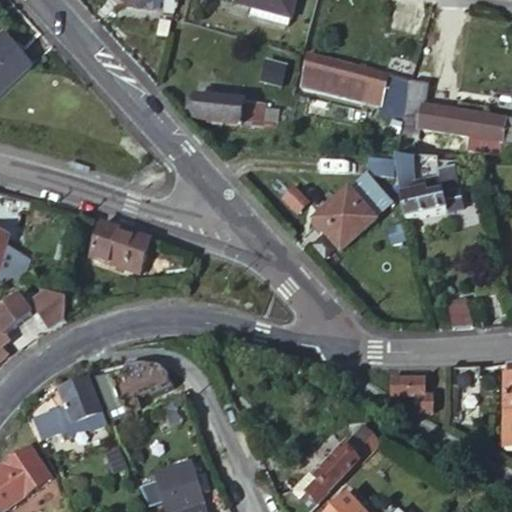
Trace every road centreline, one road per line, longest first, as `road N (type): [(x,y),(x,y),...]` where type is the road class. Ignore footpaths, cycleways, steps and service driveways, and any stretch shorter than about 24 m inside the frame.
road 1 (unclassified): [(256,234),(39,0)]
road 2 (residential): [(90,336),(107,361),(153,358),(196,370),(262,511)]
road 3 (residential): [(0,172),(189,227),(256,234)]
road 4 (residential): [(312,345),(354,401),(511,488)]
road 5 (tertiary): [(90,336),(161,315),(312,345)]
road 6 (tertiary): [(511,342),(443,352),(343,348)]
road 7 (unclassified): [(343,348),(256,234)]
road 8 (tertiary): [(0,412),(58,349),(90,336)]
